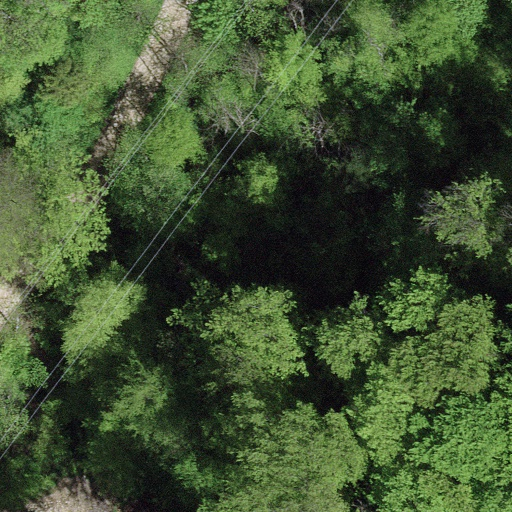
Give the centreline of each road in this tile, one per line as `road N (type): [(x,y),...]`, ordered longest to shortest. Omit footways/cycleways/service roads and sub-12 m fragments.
road 1 (track): [(0,505),(116,490),(247,425),(405,273),(511,137)]
road 2 (track): [(172,0),(103,159),(0,302)]
